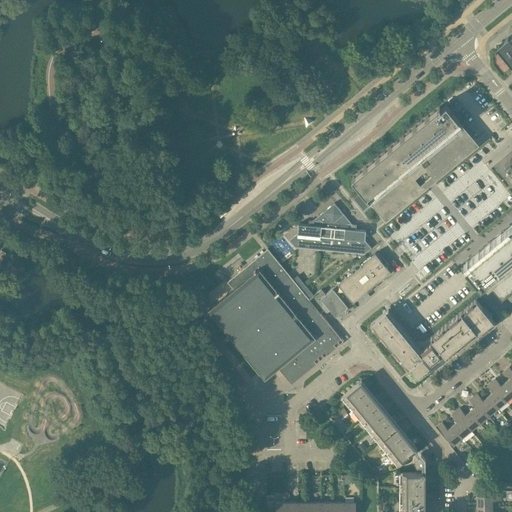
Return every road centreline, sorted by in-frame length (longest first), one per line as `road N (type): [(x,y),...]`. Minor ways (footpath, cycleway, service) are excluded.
road 1 (tertiary): [(0,194),(113,251),(184,252),(220,234),(456,40)]
road 2 (residential): [(408,274),(418,262),(395,235),(511,140)]
road 3 (residential): [(414,410),(497,342),(511,320)]
